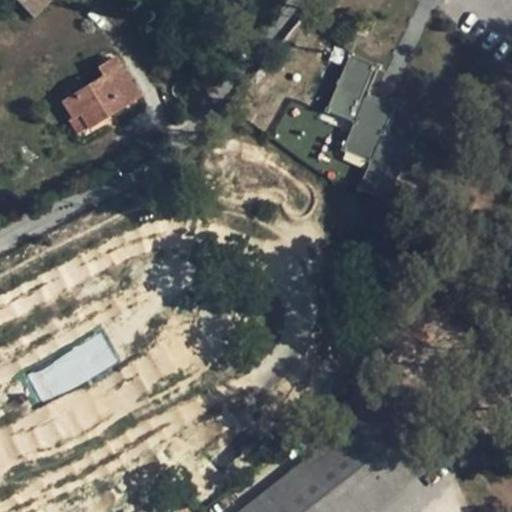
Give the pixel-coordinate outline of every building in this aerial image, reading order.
[(15,0),(33,19),(53,0),(15,0)] [(380,67),(350,55),(326,112),(354,124),(343,151),(370,162),(358,191),(388,204),(415,146),(384,134),(395,106),(368,96),(380,67)] [(138,96),(115,59),(100,68),(105,77),(63,102),(72,117),(79,113),(88,127),(138,96)] [(79,113),(72,117),(66,121),(76,135),(88,127),(79,113)] [(104,334),(27,371),(42,401),(118,365),(104,334)] [(357,418),(236,511),(375,511),(410,485),(357,418)]
